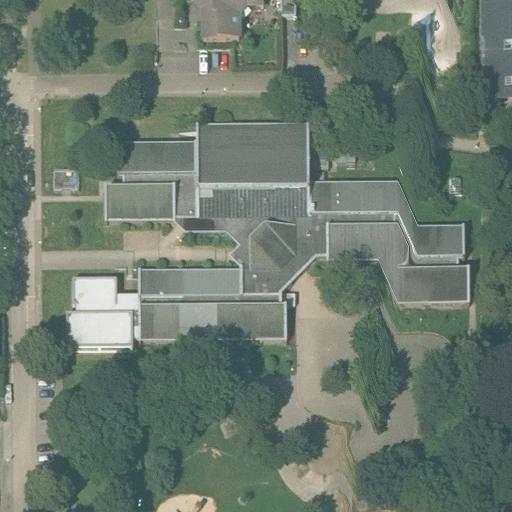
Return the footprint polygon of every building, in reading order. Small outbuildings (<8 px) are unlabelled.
[(210,0),(210,14),(181,42),(189,50),(194,55),(196,57),(201,53),(260,0),(210,0)] [(260,0),(201,53),(196,57),(194,55),(192,58),(199,65),(202,68),(202,72),(203,72),(204,99),(240,99),(239,80),(239,74),(247,66),(264,66),(264,41),(272,41),(271,1),(270,0),(260,0)] [(316,0),(320,40),(438,41),(444,0),(316,0)] [(511,0),(492,0),(493,113),(511,113),(511,0)] [(281,74),(295,73),(295,39),(281,40),(281,74)] [(314,273),(313,235),(312,179),(202,180),(202,194),(203,275),(314,273)] [(203,275),(202,194),(119,195),(120,236),(107,237),(107,275),(175,274),(181,280),(187,285),(229,284),(244,297),(244,319),(140,321),(140,349),(125,349),(125,331),(74,331),(74,404),(141,403),(141,394),(287,392),(287,347),(318,309),(470,307),(469,232),(313,235),(314,273),(203,275)]
